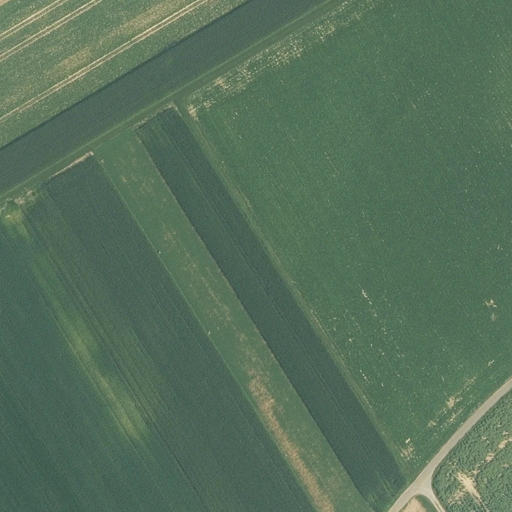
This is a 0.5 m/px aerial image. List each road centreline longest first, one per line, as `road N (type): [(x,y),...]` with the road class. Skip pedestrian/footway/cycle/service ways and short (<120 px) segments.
road 1 (track): [(173,99),(414,488)]
road 2 (track): [(341,0),(173,99),(0,216)]
road 3 (track): [(394,511),(511,383)]
